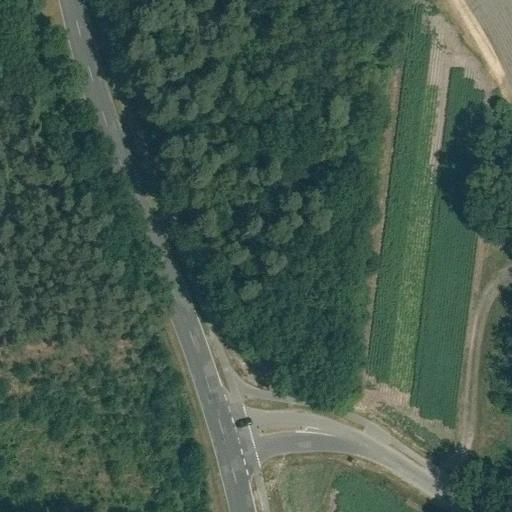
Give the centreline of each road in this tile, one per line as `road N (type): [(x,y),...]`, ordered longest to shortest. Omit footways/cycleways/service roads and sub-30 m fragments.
road 1 (tertiary): [(74,0),(95,97),(223,433)]
road 2 (unclassified): [(223,433),(295,433),(468,511)]
